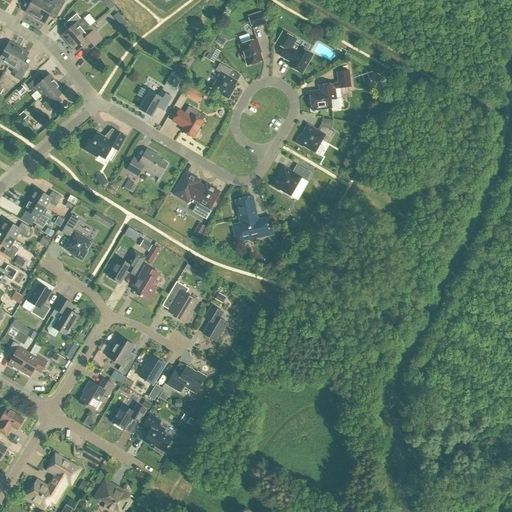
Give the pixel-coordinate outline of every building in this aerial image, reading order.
[(45,0),(29,0),(32,2),(25,12),(35,18),(45,0)] [(57,16),(63,5),(66,1),(64,0),(53,0),(50,3),(45,0),(35,18),(45,23),(51,13),(57,16)] [(110,0),(108,0),(105,3),(109,9),(114,5),(110,0)] [(263,11),(248,16),(252,29),(267,24),(263,11)] [(62,36),(69,44),(90,26),(84,19),(81,19),(76,14),(67,22),(71,28),(62,36)] [(124,28),(128,24),(123,19),(119,23),(124,28)] [(90,26),(69,44),(76,53),(86,45),(90,50),(101,40),(90,26)] [(313,55),(299,47),(296,51),(292,48),(296,40),(283,32),(276,44),(284,49),(280,56),(290,62),(288,66),(302,74),(313,55)] [(220,44),(223,39),(219,36),(215,42),(220,44)] [(247,66),(263,61),(258,48),(259,47),(257,39),(239,45),(242,53),(243,53),(247,66)] [(0,59),(9,65),(18,49),(9,43),(3,53),(0,50),(0,59)] [(215,62),(220,52),(212,47),(206,57),(215,62)] [(26,70),(20,66),(27,54),(18,49),(9,65),(14,67),(10,73),(14,76),(13,78),(19,82),(26,70)] [(232,90),(237,82),(228,76),(232,70),(220,63),(215,70),(220,73),(212,88),(220,93),(219,94),(228,99),(233,91),(232,90)] [(351,87),(349,71),(337,72),(338,83),(319,86),(319,91),(309,92),(312,111),(332,108),(330,100),(336,99),(335,89),(351,87)] [(375,84),(379,77),(373,73),(369,80),(375,84)] [(42,96),(57,83),(50,74),(42,81),(38,76),(27,86),(34,93),(37,91),(42,96)] [(50,112),(60,103),(56,98),(64,91),(57,83),(42,96),(46,101),(43,104),(50,112)] [(20,95),(26,90),(21,86),(16,90),(20,95)] [(192,100),(197,91),(188,86),(183,95),(192,100)] [(165,107),(171,97),(161,91),(158,96),(150,92),(139,109),(151,116),(159,104),(165,107)] [(197,103),(202,94),(197,91),(192,100),(197,103)] [(203,122),(202,121),(205,116),(188,106),(184,114),(179,110),(172,121),(183,128),(181,131),(193,139),(203,122)] [(23,121),(27,117),(23,112),(19,116),(23,121)] [(327,143),(334,132),(322,125),(318,131),(307,124),(300,137),(299,136),(295,143),(302,147),(303,146),(315,153),(322,140),(327,143)] [(118,151),(126,137),(114,130),(108,140),(96,133),(91,141),(89,140),(84,150),(97,157),(98,155),(105,159),(112,148),(118,151)] [(347,143),(350,138),(345,135),(342,140),(347,143)] [(159,178),(167,164),(153,155),(154,154),(147,150),(140,162),(134,158),(127,170),(138,177),(143,168),(159,178)] [(291,196),(301,178),(306,181),(310,173),(297,165),(293,172),(284,167),(277,178),(276,177),(271,186),(279,191),(279,190),(291,196)] [(215,197),(218,193),(215,190),(215,189),(210,186),(209,187),(186,174),(174,194),(187,201),(190,196),(202,203),(197,212),(206,217),(211,208),(210,207),(212,203),(213,203),(217,198),(215,197)] [(132,192),(136,185),(128,181),(124,188),(132,192)] [(56,207),(62,197),(52,191),(49,197),(35,188),(29,199),(45,209),(49,203),(56,207)] [(257,220),(253,196),(235,200),(240,223),(232,225),(236,243),(273,235),(269,217),(257,220)] [(42,215),(45,209),(29,199),(23,209),(36,217),(33,223),(43,228),(49,219),(42,215)] [(93,218),(110,229),(114,222),(97,211),(93,218)] [(70,238),(64,249),(73,254),(72,255),(82,261),(87,252),(86,251),(92,241),(75,231),(81,220),(72,215),(61,233),(70,238)] [(59,216),(56,223),(61,226),(65,219),(59,216)] [(5,220),(0,227),(0,230),(15,240),(18,234),(25,238),(31,228),(22,223),(19,228),(5,220)] [(199,223),(193,234),(200,238),(206,227),(199,223)] [(51,237),(54,232),(47,228),(44,233),(51,237)] [(18,250),(16,248),(11,246),(15,240),(0,230),(0,245),(6,249),(3,254),(12,260),(18,250)] [(46,248),(50,240),(44,236),(39,244),(46,248)] [(152,245),(143,240),(139,246),(148,252),(152,245)] [(151,264),(159,250),(154,246),(145,260),(151,264)] [(132,261),(130,265),(119,258),(108,276),(120,284),(128,271),(134,275),(141,264),(145,258),(134,251),(129,259),(132,261)] [(18,256),(14,263),(22,268),(26,261),(18,256)] [(11,281),(17,271),(8,265),(4,270),(0,267),(0,282),(1,283),(4,277),(11,281)] [(138,290),(136,294),(149,301),(157,288),(152,285),(159,274),(145,266),(137,279),(132,287),(138,290)] [(177,282),(168,297),(174,301),(169,310),(174,314),(173,316),(185,323),(198,302),(185,294),(189,289),(177,282)] [(44,304),(52,292),(38,284),(28,301),(35,306),(31,313),(43,320),(50,308),(44,304)] [(24,297),(15,292),(11,299),(15,302),(13,305),(17,307),(24,297)] [(222,303),(226,297),(219,294),(216,300),(222,303)] [(52,327),(65,335),(73,322),(75,323),(79,316),(68,309),(72,304),(61,297),(54,309),(61,313),(52,327)] [(212,306),(204,318),(210,321),(203,333),(216,341),(227,323),(219,319),(223,313),(212,306)] [(26,336),(30,330),(18,322),(14,328),(26,336)] [(33,340),(37,334),(31,331),(28,337),(33,340)] [(120,337),(108,357),(121,365),(118,370),(125,375),(133,361),(127,357),(134,346),(120,337)] [(13,356),(8,363),(13,366),(12,368),(19,372),(29,355),(18,348),(20,345),(14,341),(7,353),(13,356)] [(72,341),(64,354),(72,358),(79,345),(72,341)] [(59,363),(61,359),(53,354),(50,358),(59,363)] [(35,358),(29,355),(19,372),(25,375),(26,374),(31,376),(35,369),(41,373),(48,362),(37,355),(35,358)] [(153,385),(165,365),(151,356),(139,376),(153,385)] [(196,393),(206,377),(197,372),(196,373),(193,371),(193,370),(186,366),(182,374),(175,370),(167,384),(180,392),(184,386),(196,393)] [(111,376),(122,383),(125,378),(114,371),(111,376)] [(107,397),(115,385),(103,379),(99,386),(90,380),(85,388),(87,389),(79,402),(94,411),(104,395),(107,397)] [(154,401),(162,388),(156,384),(148,397),(154,401)] [(186,387),(183,393),(194,400),(197,394),(186,387)] [(159,397),(165,401),(168,396),(162,393),(159,397)] [(139,422),(146,410),(137,404),(133,411),(122,405),(112,422),(125,430),(132,418),(139,422)] [(24,419),(7,409),(0,420),(2,421),(0,423),(0,432),(6,436),(12,427),(18,430),(24,419)] [(162,454),(172,438),(162,433),(164,429),(158,426),(161,421),(149,414),(141,428),(149,432),(143,441),(150,445),(151,443),(156,446),(154,449),(162,454)] [(187,423),(190,417),(184,414),(181,420),(187,423)] [(71,484),(80,470),(56,456),(48,469),(56,474),(49,487),(38,480),(28,496),(25,494),(24,497),(43,509),(49,499),(54,502),(67,481),(71,484)] [(124,511),(131,501),(127,499),(129,495),(105,480),(95,497),(107,504),(105,508),(111,511),(124,511)] [(69,497),(61,511),(71,511),(77,501),(69,497)]
